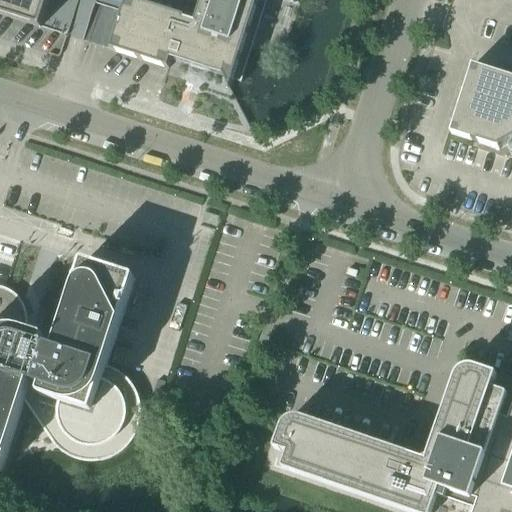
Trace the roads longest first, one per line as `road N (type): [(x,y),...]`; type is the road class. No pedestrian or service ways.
road 1 (unclassified): [(311,198),(0,99)]
road 2 (unclassified): [(343,208),(407,0)]
road 3 (unclassified): [(511,263),(343,208)]
